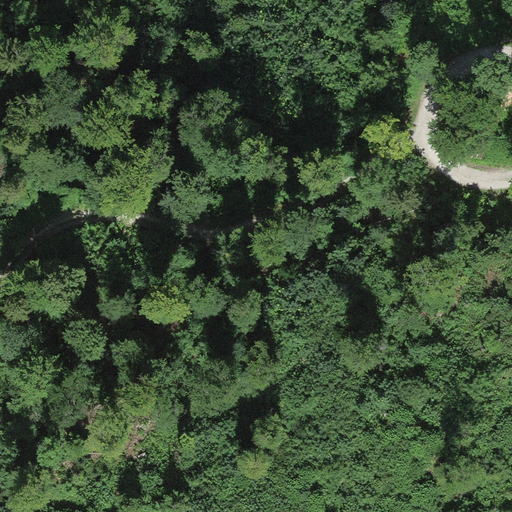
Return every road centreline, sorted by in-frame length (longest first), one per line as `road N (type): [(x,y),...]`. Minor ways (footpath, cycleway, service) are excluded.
road 1 (track): [(426,129),(219,236),(146,218),(70,218),(27,248),(0,280)]
road 2 (track): [(511,176),(486,180),(442,159),(426,129),(456,70),(511,59)]
